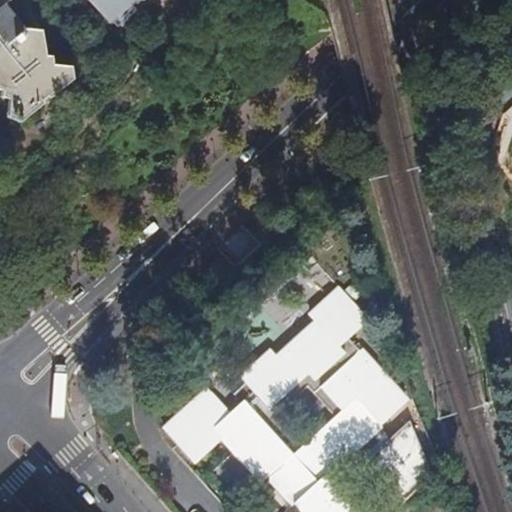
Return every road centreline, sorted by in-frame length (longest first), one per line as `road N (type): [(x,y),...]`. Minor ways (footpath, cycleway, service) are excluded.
road 1 (secondary): [(426,0),(147,263)]
road 2 (secondary): [(19,414),(147,263)]
road 3 (secondary): [(147,263),(0,366)]
road 4 (primary): [(119,511),(71,454),(19,414)]
